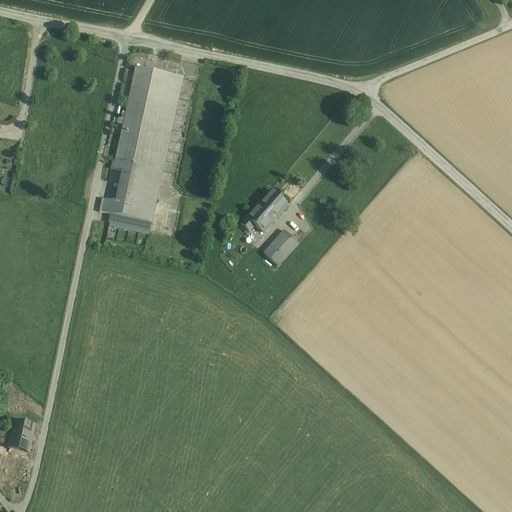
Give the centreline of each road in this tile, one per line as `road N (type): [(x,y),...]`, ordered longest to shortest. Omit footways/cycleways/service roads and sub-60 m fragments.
road 1 (unclassified): [(128,39),(23,511)]
road 2 (unclassified): [(360,90),(128,39)]
road 3 (unclassified): [(511,226),(360,90)]
road 4 (residential): [(360,90),(511,25)]
road 5 (unclassified): [(128,39),(0,11)]
